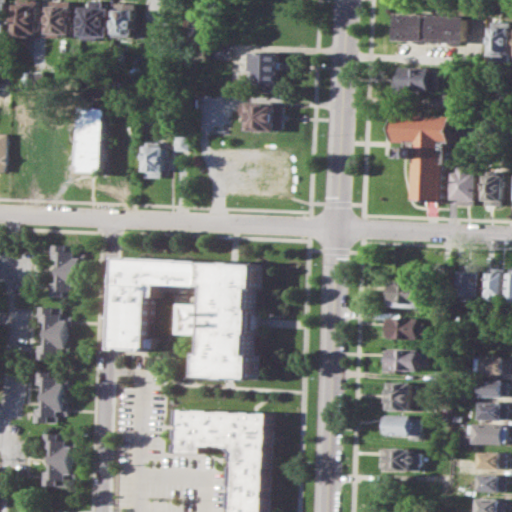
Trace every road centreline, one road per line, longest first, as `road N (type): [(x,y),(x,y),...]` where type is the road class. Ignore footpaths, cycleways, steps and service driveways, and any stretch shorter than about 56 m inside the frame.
road 1 (secondary): [(344,0),(326,511)]
road 2 (residential): [(0,211),(338,228)]
road 3 (residential): [(101,511),(114,217)]
road 4 (residential): [(338,228),(511,235)]
